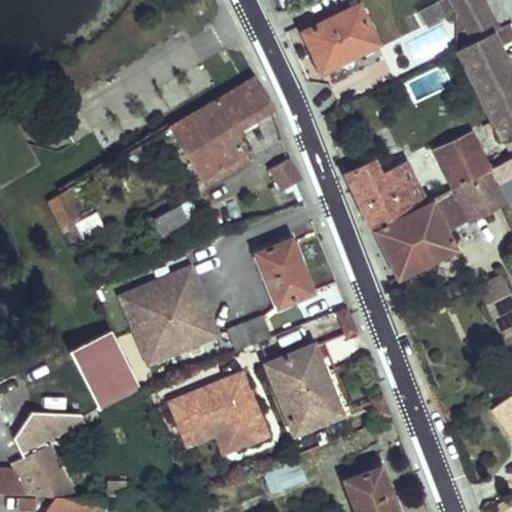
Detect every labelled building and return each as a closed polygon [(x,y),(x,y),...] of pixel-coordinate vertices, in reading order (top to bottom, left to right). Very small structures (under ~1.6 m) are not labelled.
[(409,0),(414,10),(435,0),(409,0)] [(483,13),(475,0),(439,0),(455,28),(478,16),(483,13)] [(426,28),(445,16),(436,2),(417,14),(426,28)] [(370,38),(354,4),(298,33),(314,67),(370,38)] [(455,28),(419,47),(457,128),(511,102),(511,82),(478,16),(455,28)] [(215,86),(233,122),(268,104),(249,67),(215,86)] [(215,86),(162,116),(188,168),(202,161),(242,140),(233,122),(215,86)] [(0,143),(17,147),(25,148),(0,110),(0,143)] [(332,143),(356,203),(414,174),(432,165),(442,160),(423,117),(390,133),(387,126),(358,140),(354,133),(332,143)] [(246,148),(242,140),(202,161),(206,169),(246,148)] [(0,157),(17,147),(0,143),(0,157)] [(432,165),(444,189),(483,169),(472,146),(442,160),(432,165)] [(288,171),(279,147),(262,155),(274,177),(288,171)] [(356,203),(377,256),(438,225),(414,174),(356,203)] [(37,186),(52,216),(67,209),(52,178),(37,186)] [(70,224),(79,243),(103,232),(95,213),(70,224)] [(219,216),(185,229),(194,250),(227,237),(219,216)] [(247,236),(268,288),(304,274),(283,222),(247,236)] [(500,298),(481,253),(455,264),(475,310),(500,298)] [(142,370),(220,339),(190,265),(112,296),(142,370)] [(223,316),(230,333),(261,321),(254,303),(223,316)] [(344,331),(358,328),(354,310),(340,313),(344,331)] [(304,324),(257,342),(285,413),(331,395),(304,324)] [(93,412),(136,393),(110,334),(67,353),(93,412)] [(511,367),(485,385),(498,405),(504,401),(511,414),(511,367)] [(218,457),(267,441),(243,371),(163,398),(181,451),(213,441),(218,457)] [(0,451),(0,452),(15,484),(44,485),(65,487),(36,426),(52,419),(43,400),(23,399),(4,426),(13,445),(0,451)] [(43,400),(52,419),(74,408),(70,401),(43,400)] [(498,405),(511,425),(511,414),(504,401),(498,405)] [(370,440),(333,455),(353,505),(390,491),(370,440)] [(269,494),(305,479),(296,461),(261,476),(269,494)] [(474,491),(480,508),(505,490),(494,476),(474,491)] [(65,487),(44,485),(26,511),(56,511),(74,504),(65,487)] [(93,488),(65,487),(74,504),(96,494),(93,488)] [(511,511),(511,505),(509,500),(484,511),(511,511)]
